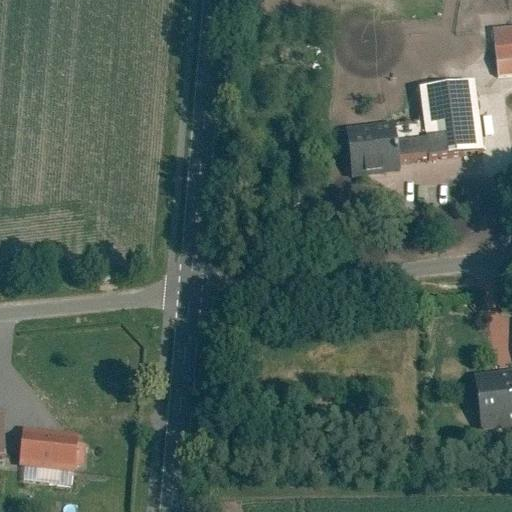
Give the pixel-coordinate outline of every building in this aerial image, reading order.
[(492,18),(499,80),(511,78),(511,17),(511,15),(492,18)] [(348,134),(354,184),(403,178),(402,168),(486,157),(476,83),(418,91),(422,125),(348,134)] [(511,374),(473,380),(481,442),(511,437),(511,374)] [(0,460),(9,461),(9,417),(0,416),(0,460)] [(26,431),(22,468),(76,475),(77,470),(85,471),(88,445),(80,444),(81,437),(26,431)]
